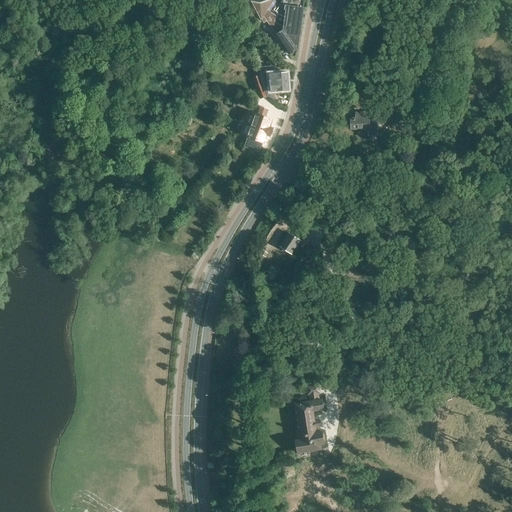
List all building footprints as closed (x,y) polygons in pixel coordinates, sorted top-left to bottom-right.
[(290,34),(299,36),(303,0),(281,0),(279,5),(277,3),(271,11),(271,12),(279,17),(277,20),(283,26),(283,29),(287,35),(290,34)] [(279,17),(271,12),(264,17),(277,34),(276,34),(290,54),(295,50),(297,49),(299,36),(290,34),(287,35),(283,29),(283,26),(277,20),(279,17)] [(178,63),(185,73),(196,66),(195,65),(198,63),(194,57),(190,59),(188,57),(178,63)] [(263,75),(267,96),(269,97),(270,97),(270,91),(276,90),(289,89),(288,72),(274,73),(263,75)] [(267,96),(263,75),(259,75),(253,78),(261,98),(267,96)] [(386,103),(384,109),(393,113),(395,106),(386,103)] [(241,133),(248,136),(244,146),(249,147),(249,148),(250,149),(251,150),(252,150),(253,150),(255,150),(258,151),(262,141),(264,142),(266,134),(270,135),(272,128),(269,126),(272,120),(265,118),(268,110),(256,106),(254,108),(252,114),(249,113),(241,133)] [(351,119),(351,128),(369,128),(379,128),(378,117),(369,118),(368,112),(356,113),(356,118),(351,119)] [(280,246),(292,254),(300,240),(289,232),(280,246)] [(271,354),(276,345),(269,342),(264,351),(271,354)] [(325,444),(323,433),(321,434),(321,431),(316,432),(315,426),(317,426),(316,421),(314,422),(313,411),(323,409),(321,399),(318,400),(317,393),(319,392),(318,385),(307,387),(308,394),(309,394),(310,401),(295,404),(300,439),(295,440),(297,452),(322,448),(321,445),(325,444)]
